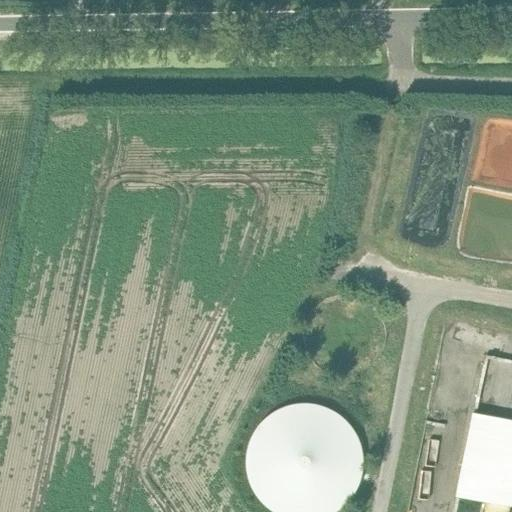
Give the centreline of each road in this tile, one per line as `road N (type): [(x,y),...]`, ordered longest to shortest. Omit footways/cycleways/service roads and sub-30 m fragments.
road 1 (unclassified): [(511,15),(0,25)]
road 2 (track): [(367,270),(365,240),(400,62),(399,18)]
